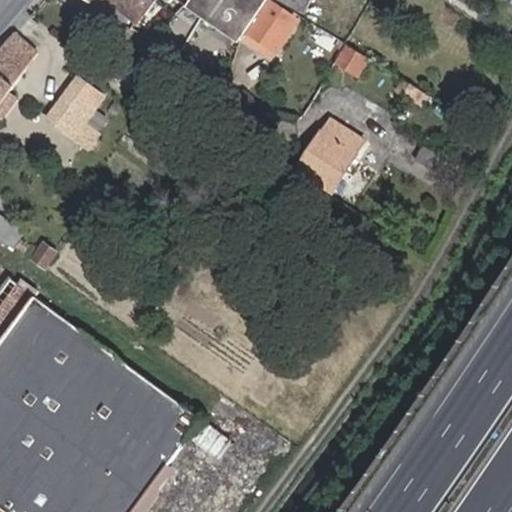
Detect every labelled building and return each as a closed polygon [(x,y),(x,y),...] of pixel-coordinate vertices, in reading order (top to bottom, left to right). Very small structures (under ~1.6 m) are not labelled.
[(88,0),(105,10),(107,6),(133,27),(154,0),(88,0)] [(180,5),(173,0),(168,0),(162,8),(172,15),(180,5)] [(173,0),(180,5),(186,8),(221,33),(234,42),(240,32),(274,54),(302,15),(277,0),(173,0)] [(281,0),(304,13),(311,0),(281,0)] [(132,29),(133,27),(107,6),(105,10),(118,19),(132,29)] [(0,49),(0,103),(7,94),(39,51),(15,32),(0,49)] [(240,32),(234,42),(267,64),(274,54),(240,32)] [(234,42),(221,33),(218,37),(231,46),(234,42)] [(349,44),(338,61),(361,74),(371,58),(349,44)] [(98,110),(107,97),(76,74),(46,117),(90,150),(102,133),(99,131),(89,123),(98,110)] [(428,106),(433,96),(410,82),(404,93),(428,106)] [(7,94),(0,103),(0,120),(2,123),(18,102),(7,94)] [(109,117),(98,110),(89,123),(99,131),(109,117)] [(367,141),(331,118),(297,169),(333,193),(367,141)] [(447,159),(424,145),(416,158),(438,172),(447,159)] [(35,238),(0,213),(0,236),(23,253),(35,238)] [(31,258),(47,270),(59,251),(44,241),(31,258)] [(36,296),(0,343),(0,504),(10,511),(133,511),(166,467),(169,463),(190,435),(220,456),(232,439),(36,296)]
